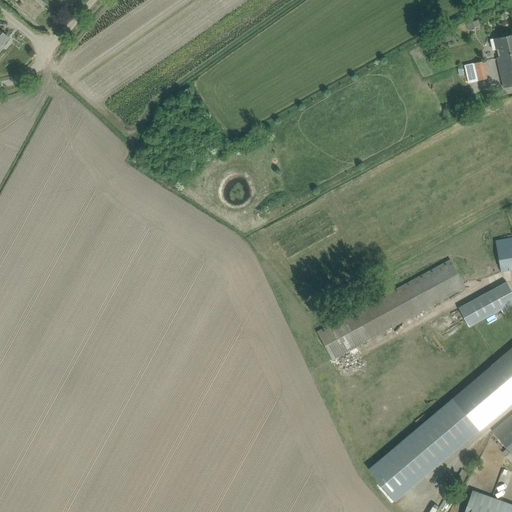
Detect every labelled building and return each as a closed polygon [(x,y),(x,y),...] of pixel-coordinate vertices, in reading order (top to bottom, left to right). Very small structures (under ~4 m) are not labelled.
[(478,20),(466,24),(468,29),(479,26),(478,20)] [(0,51),(1,49),(0,48),(9,38),(0,30),(0,51)] [(511,34),(507,35),(492,39),(495,49),(501,48),(503,56),(497,57),(504,88),(511,85),(511,34)] [(477,62),(468,64),(464,65),(468,82),(487,78),(483,61),(477,62)] [(511,237),(496,241),(500,269),(511,266),(511,237)] [(450,260),(317,332),(332,359),(465,287),(450,260)] [(511,292),(506,281),(458,308),(469,327),(501,310),(504,315),(511,310),(511,292)] [(511,348),(452,399),(368,469),(395,501),(479,431),(478,430),(511,401),(511,348)] [(511,414),(493,431),(511,453),(511,414)] [(511,511),(511,504),(473,491),(465,511),(511,511)]
